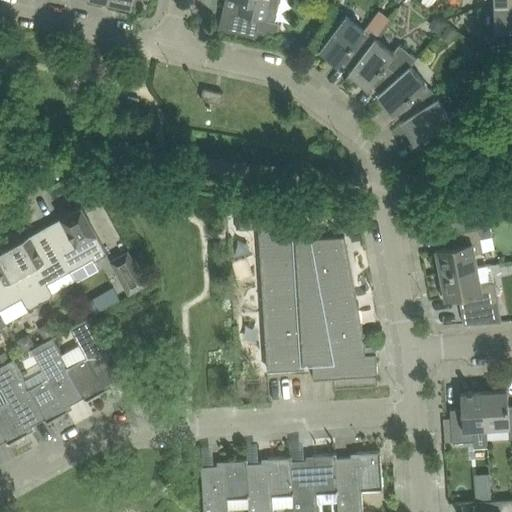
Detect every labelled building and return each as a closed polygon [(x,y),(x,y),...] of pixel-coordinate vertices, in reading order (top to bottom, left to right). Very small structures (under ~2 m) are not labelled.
[(279,0),(240,0),(241,0),(234,33),(255,38),(260,18),(275,21),(279,0)] [(511,5),(495,6),(496,44),(511,43),(511,5)] [(436,14),(427,26),(438,34),(447,22),(436,14)] [(341,62),(351,70),(376,38),(346,15),(319,50),(339,65),(341,62)] [(448,26),(441,36),(450,43),(457,32),(448,26)] [(351,70),(349,73),(362,82),(368,87),(371,85),(381,92),(411,65),(417,58),(400,44),(394,52),(376,38),(351,70)] [(397,110),(405,119),(438,98),(411,65),(381,92),(378,95),(394,113),(397,110)] [(204,88),(201,99),(221,104),(223,93),(204,88)] [(405,119),(402,121),(410,134),(410,135),(413,139),(415,142),(416,141),(418,140),(425,152),(467,125),(459,112),(451,117),(438,98),(405,119)] [(82,206),(46,226),(71,271),(77,282),(99,269),(95,261),(108,254),(92,224),(82,206)] [(264,311),(264,317),(267,360),(268,360),(268,370),(275,369),(275,370),(305,368),(305,362),(313,362),(314,378),(378,374),(376,353),(366,353),(365,346),(366,346),(362,322),(357,322),(357,309),(359,308),(357,308),(357,305),(356,294),(350,257),(347,246),(346,246),(345,237),(338,237),(338,236),(309,238),(307,230),(297,231),(296,222),(262,224),(262,217),(239,214),(239,217),(240,229),(259,228),(260,240),(259,240),(262,283),(263,283),(264,297),(263,297),(263,298),(264,298),(264,311)] [(438,256),(441,274),(478,267),(475,253),(483,252),(481,238),(493,235),(489,214),(444,223),(448,247),(437,249),(438,256)] [(239,217),(229,217),(229,230),(240,229),(239,217)] [(46,226),(10,246),(42,303),(52,297),(53,292),(48,283),(71,271),(46,226)] [(10,246),(0,251),(0,310),(22,298),(27,307),(31,308),(42,303),(10,246)] [(112,261),(130,293),(145,284),(128,253),(112,261)] [(443,281),(439,282),(442,296),(445,295),(445,297),(465,294),(467,307),(470,323),(500,321),(499,301),(492,264),(478,267),(441,274),(443,281)] [(77,282),(71,271),(48,283),(53,292),(54,294),(77,282)] [(113,287),(104,292),(111,304),(120,299),(113,287)] [(111,304),(104,292),(86,301),(93,314),(111,304)] [(27,307),(22,298),(0,310),(0,311),(8,325),(30,313),(27,307)] [(87,357),(69,367),(68,367),(85,397),(84,397),(86,400),(106,389),(104,386),(125,375),(92,316),(70,327),(80,346),(87,357)] [(29,333),(17,339),(24,352),(36,345),(29,333)] [(48,379),(30,388),(29,389),(46,418),(45,419),(47,422),(67,411),(65,407),(84,397),(85,397),(68,367),(69,367),(63,355),(53,337),(31,349),(44,372),(48,379)] [(63,355),(69,367),(87,357),(80,346),(63,355)] [(6,353),(0,355),(0,364),(1,366),(10,361),(6,353)] [(9,400),(0,405),(0,427),(7,440),(6,440),(8,444),(28,433),(26,429),(45,419),(46,418),(29,389),(30,388),(26,382),(14,359),(11,360),(1,366),(0,366),(0,384),(2,389),(9,400)] [(26,382),(30,388),(48,379),(44,372),(26,382)] [(0,405),(9,400),(2,389),(0,390),(0,405)] [(463,417),(451,418),(453,442),(471,441),(474,441),(474,447),(488,446),(487,428),(485,391),(473,392),(473,390),(469,391),(469,392),(461,393),(462,409),(463,417)] [(508,390),(485,391),(487,428),(510,426),(511,438),(511,413),(510,414),(508,390)] [(358,456),(337,457),(336,457),(338,491),(337,491),(338,511),(363,511),(362,490),(383,488),(381,451),(358,452),(358,456)] [(314,459),(292,460),(291,460),(294,494),(293,494),(294,511),(318,511),(317,493),(337,491),(338,491),(336,457),(337,457),(336,453),(314,455),(314,459)] [(269,462),(248,463),(247,463),(249,497),(248,497),(249,511),(273,511),(273,495),(293,494),(294,494),(291,460),(292,460),(292,456),(269,458),(269,462)] [(247,463),(248,463),(247,459),(225,460),(225,464),(202,466),(204,511),(229,511),(228,498),(248,497),(249,497),(247,463)] [(511,511),(511,498),(489,500),(490,511),(483,511),(511,511)]
